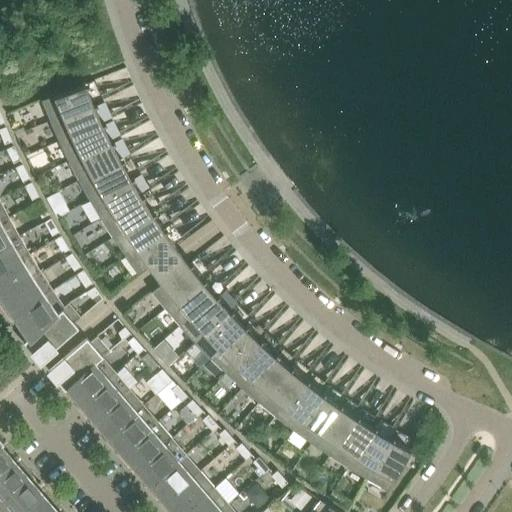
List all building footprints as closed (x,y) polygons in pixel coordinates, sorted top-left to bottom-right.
[(41,99),(50,120),(102,98),(94,79),(126,67),(126,66),(41,99)] [(102,98),(50,120),(59,140),(110,117),(102,98)] [(119,135),(110,117),(59,140),(68,160),(119,135)] [(0,127),(0,131),(4,143),(12,140),(6,125),(0,127)] [(129,153),(119,135),(68,160),(79,179),(129,153)] [(13,162),(20,158),(13,144),(6,147),(13,162)] [(138,171),(129,153),(79,179),(89,198),(138,171)] [(22,180),(30,177),(22,162),(15,166),(22,180)] [(265,210),(284,195),(259,163),(240,177),(265,210)] [(89,198),(101,217),(149,188),(138,171),(89,198)] [(31,180),(24,184),(32,198),(39,195),(31,180)] [(58,215),(73,207),(61,187),(47,196),(58,215)] [(101,217),(112,236),(160,206),(149,188),(101,217)] [(0,220),(9,216),(0,198),(0,220)] [(41,199),(34,202),(42,216),(49,213),(41,199)] [(112,236),(125,254),(171,222),(160,206),(112,236)] [(0,220),(0,245),(19,234),(9,216),(0,220)] [(51,216),(44,220),(52,234),(59,230),(51,216)] [(183,239),(171,222),(125,254),(126,256),(138,273),(149,265),(155,274),(182,254),(176,246),(212,219),(211,219),(183,239)] [(0,245),(0,270),(30,253),(19,234),(0,245)] [(61,234),(54,238),(62,252),(69,248),(61,234)] [(151,290),(166,307),(209,272),(196,256),(224,235),(223,234),(188,261),(182,254),(155,274),(161,282),(151,290)] [(74,269),(81,265),(72,251),(65,256),(74,269)] [(30,253),(0,270),(0,291),(2,296),(41,271),(30,253)] [(83,268),(76,273),(85,286),(92,281),(83,268)] [(2,296),(15,314),(53,288),(41,271),(2,296)] [(223,287),(209,272),(166,307),(180,324),(223,287)] [(85,291),(92,297),(99,292),(94,285),(85,291)] [(236,302),(223,287),(180,324),(195,340),(236,302)] [(64,305),(53,288),(15,314),(29,335),(31,333),(31,334),(65,305),(64,305)] [(65,305),(31,334),(31,333),(29,335),(23,340),(40,359),(78,326),(74,322),(81,316),(69,301),(64,305),(65,305)] [(210,356),(250,317),(236,302),(195,340),(210,356)] [(210,356),(226,372),(265,331),(250,317),(210,356)] [(122,339),(130,332),(125,325),(118,331),(122,339)] [(226,372),(242,386),(280,345),(265,331),(226,372)] [(64,388),(68,385),(69,384),(69,383),(103,355),(110,349),(97,334),(90,340),(87,336),(48,369),(64,388)] [(133,335),(127,340),(138,352),(144,347),(133,335)] [(242,386),(259,401),(296,358),(280,345),(242,386)] [(147,351),(141,356),(152,369),(158,363),(147,351)] [(68,385),(81,401),(116,371),(103,355),(69,383),(69,384),(68,385)] [(311,371),(296,358),(259,401),(276,415),(311,371)] [(162,367),(156,372),(166,384),(172,379),(162,367)] [(130,387),(116,371),(81,401),(95,417),(130,387)] [(328,384),(311,371),(276,415),(293,428),(328,384)] [(160,398),(171,409),(182,400),(188,394),(177,382),(160,398)] [(311,441),(344,396),(328,384),(293,428),(311,441)] [(95,417),(110,434),(144,404),(130,387),(95,417)] [(361,407),(344,396),(311,441),(329,454),(361,407)] [(192,398),(186,403),(197,415),(203,410),(192,398)] [(158,420),(144,404),(110,434),(124,450),(158,420)] [(329,454),(345,464),(348,465),(378,418),(361,407),(329,454)] [(208,413),(202,418),(213,430),(219,425),(208,413)] [(367,477),(396,428),(378,418),(348,465),(367,477)] [(124,450),(138,467),(172,437),(158,420),(124,450)] [(224,427),(218,432),(229,444),(235,439),(224,427)] [(399,466),(414,439),(396,428),(367,477),(387,488),(402,468),(399,466)] [(172,437),(138,467),(152,483),(187,453),(172,437)] [(241,441),(235,446),(246,458),(252,453),(241,441)] [(0,472),(14,461),(0,445),(0,444),(0,472)] [(152,483),(166,499),(201,469),(187,453),(152,483)] [(259,455),(252,460),(263,472),(269,467),(259,455)] [(0,501),(28,477),(14,461),(0,472),(0,501)] [(184,511),(215,486),(201,469),(166,499),(176,511),(184,511)] [(277,469),(271,474),(281,486),(288,481),(277,469)] [(20,511),(42,493),(28,477),(0,501),(0,510),(1,511),(20,511)] [(217,511),(229,502),(215,486),(184,511),(217,511)] [(53,511),(56,510),(42,493),(20,511),(53,511)] [(340,511),(320,499),(310,511),(309,511),(340,511)] [(237,511),(229,502),(217,511),(237,511)]
